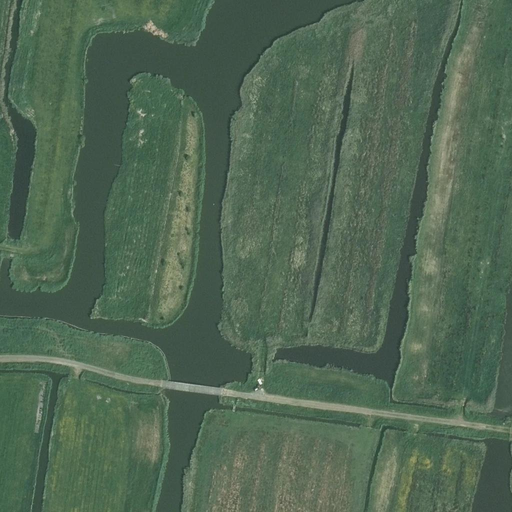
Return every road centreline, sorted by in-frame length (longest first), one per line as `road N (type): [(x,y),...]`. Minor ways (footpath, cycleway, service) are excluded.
road 1 (track): [(511,432),(236,394)]
road 2 (track): [(0,359),(35,358),(230,393)]
